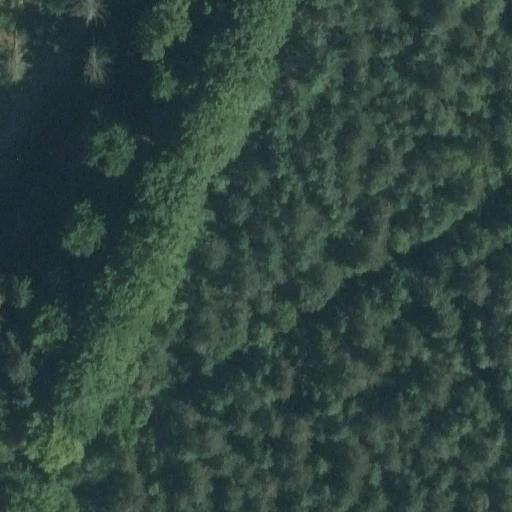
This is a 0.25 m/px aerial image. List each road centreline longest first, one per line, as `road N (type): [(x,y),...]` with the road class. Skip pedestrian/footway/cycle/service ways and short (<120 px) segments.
road 1 (track): [(0,487),(222,0)]
road 2 (track): [(511,177),(75,425),(54,428)]
